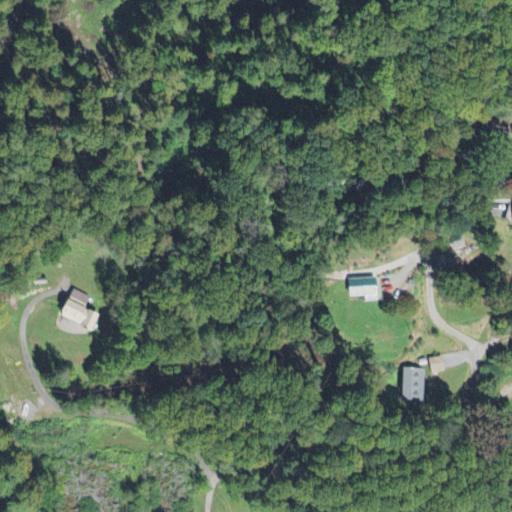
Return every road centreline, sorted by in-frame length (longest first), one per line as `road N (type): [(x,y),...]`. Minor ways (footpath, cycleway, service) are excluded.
road 1 (residential): [(215,511),(218,476),(237,459),(296,472),(398,460),(436,440),(461,409),(477,349)]
road 2 (residential): [(477,349),(438,317),(429,245),(473,176),(511,152)]
